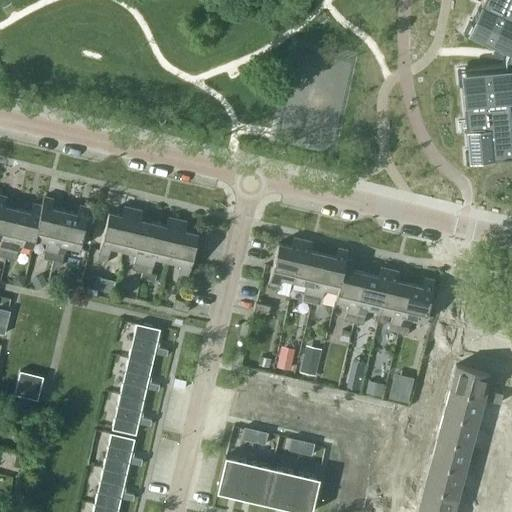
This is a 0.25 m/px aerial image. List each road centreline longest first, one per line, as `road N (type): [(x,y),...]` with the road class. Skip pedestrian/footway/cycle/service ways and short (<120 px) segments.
road 1 (residential): [(252,178),(175,511)]
road 2 (residential): [(252,178),(511,240)]
road 3 (residential): [(0,118),(252,178)]
